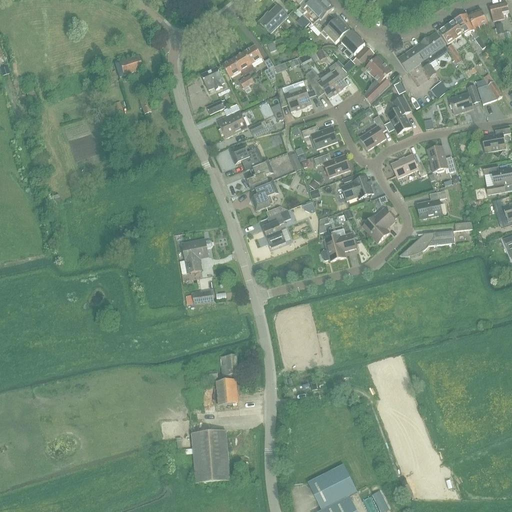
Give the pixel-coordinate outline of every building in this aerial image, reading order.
[(306,0),(291,0),(295,4),(296,2),(302,8),(298,11),(303,16),(307,12),(305,10),(307,9),(305,7),(307,5),(304,2),(306,0)] [(316,23),(319,25),(325,31),(338,18),(332,12),(334,9),(324,0),(306,0),(304,2),(307,5),(305,7),(307,9),(305,10),(307,12),(303,16),(310,24),(313,26),(316,23)] [(509,13),(507,5),(490,9),(493,22),(504,20),(503,15),(509,13)] [(285,32),(290,27),(285,21),(288,18),(277,7),(267,17),(266,16),(259,23),(271,35),(280,26),(285,32)] [(469,15),(476,29),(479,33),(484,31),(487,37),(492,34),(490,28),(489,29),(481,11),(469,15)] [(300,19),(296,22),(304,30),(310,24),(303,16),(300,19)] [(454,21),(463,35),(465,37),(470,34),(482,50),(486,48),(478,38),(474,33),(467,16),(454,21)] [(316,23),(313,26),(314,27),(326,40),(328,38),(335,45),(350,31),(338,18),(325,31),(319,25),(316,23)] [(447,46),(463,35),(454,21),(438,33),(447,46)] [(502,24),(496,25),(499,41),(505,40),(502,24)] [(352,33),(341,43),(347,50),(343,54),(350,61),(354,56),(365,46),(352,33)] [(436,35),(413,50),(422,63),(426,61),(429,65),(435,61),(447,52),(445,48),(436,35)] [(270,44),(265,46),(267,52),(268,51),(270,54),(274,53),(270,44)] [(244,54),(252,66),(262,60),(255,47),(244,54)] [(451,57),(456,54),(451,47),(446,50),(451,57)] [(367,49),(353,62),(359,69),(374,56),(367,49)] [(432,69),(429,65),(426,61),(422,63),(413,50),(398,60),(407,73),(420,65),(425,73),(432,69)] [(322,51),(316,54),(319,60),(325,57),(322,51)] [(241,73),(252,66),(244,54),(233,60),(241,73)] [(118,78),(142,71),(138,57),(118,63),(117,62),(114,63),(118,78)] [(373,90),(364,98),(365,99),(369,105),(379,95),(390,85),(385,80),(392,73),(378,59),(365,70),(379,84),(373,90)] [(230,79),(241,73),(233,60),(222,67),(230,79)] [(268,71),(274,68),(270,60),(264,64),(268,70),(268,71)] [(339,95),(348,89),(347,88),(340,79),(347,75),(336,64),(328,70),(331,75),(326,78),(339,95)] [(7,67),(0,69),(2,76),(9,74),(10,73),(7,67)] [(268,71),(268,70),(264,73),(271,85),(276,83),(274,72),(276,71),(274,68),(268,71)] [(217,69),(208,74),(201,76),(208,92),(215,89),(216,92),(222,89),(221,86),(224,84),(217,69)] [(432,69),(425,73),(429,79),(436,75),(432,69)] [(330,102),(339,95),(326,78),(321,82),(312,72),(306,76),(318,99),(325,94),(329,101),(330,102)] [(245,80),(249,87),(255,83),(251,76),(245,80)] [(483,79),(488,86),(497,101),(502,98),(489,76),(483,79)] [(244,90),(249,87),(245,80),(240,83),(244,90)] [(300,83),(293,86),(295,92),(302,111),(312,108),(312,107),(308,96),(315,94),(308,81),(300,83)] [(401,84),(394,87),(399,96),(405,93),(401,84)] [(441,84),(432,92),(439,100),(448,92),(441,84)] [(33,85),(21,89),(28,112),(40,109),(33,85)] [(285,89),(277,91),(281,106),(288,104),(291,114),(291,115),(302,111),(295,92),(293,86),(285,89)] [(488,86),(477,90),(483,106),(497,101),(488,86)] [(473,105),(480,103),(475,87),(468,90),(470,95),(468,95),(450,101),(455,116),(463,113),(463,112),(473,109),(471,105),(473,104),(473,105)] [(146,97),(150,108),(157,105),(153,94),(146,97)] [(145,115),(150,113),(145,97),(139,99),(145,115)] [(395,131),(397,136),(411,128),(405,116),(411,113),(403,98),(393,104),(396,111),(387,116),(391,123),(395,131)] [(221,102),(208,109),(206,109),(210,117),(224,110),(221,102)] [(226,140),(248,130),(239,112),(218,122),(226,140)] [(378,128),(360,139),(368,152),(386,140),(382,134),(387,131),(384,126),(378,117),(373,121),(378,128)] [(250,128),(254,139),(271,135),(265,122),(250,128)] [(391,123),(384,126),(387,131),(389,134),(395,131),(391,123)] [(304,139),(311,136),(317,151),(338,143),(332,128),(319,133),(317,127),(302,133),(304,139)] [(503,136),(510,134),(509,128),(495,130),(496,136),(483,139),(486,153),(505,150),(503,136)] [(246,171),(267,163),(267,162),(262,164),(258,152),(251,155),(248,148),(232,154),(236,165),(242,163),(246,171)] [(442,148),(427,152),(433,174),(448,170),(449,175),(455,173),(451,159),(446,160),(442,148)] [(290,158),(295,172),(301,170),(296,155),(290,158)] [(314,160),(317,167),(324,165),(329,179),(350,171),(345,157),(332,161),(329,155),(314,160)] [(391,166),(398,180),(418,171),(421,178),(425,177),(427,176),(421,163),(416,166),(412,156),(391,166)] [(253,191),(272,183),(268,184),(265,177),(272,175),(267,163),(246,171),(246,172),(250,170),(253,178),(247,180),(251,192),(253,191)] [(497,166),(483,169),(485,175),(492,174),(495,188),(487,189),(488,196),(511,191),(511,169),(511,170),(498,172),(497,166)] [(234,176),(238,187),(247,185),(243,173),(234,176)] [(356,175),(343,180),(344,184),(352,181),(353,179),(357,178),(356,175)] [(341,188),(347,203),(358,198),(359,200),(366,198),(371,199),(372,196),(374,195),(371,187),(372,186),(370,180),(369,181),(367,178),(352,183),(353,184),(341,188)] [(314,181),(309,186),(314,190),(318,185),(314,181)] [(277,195),(272,183),(253,191),(255,190),(258,198),(252,200),(256,212),(273,205),(270,198),(277,195)] [(318,190),(310,193),(313,200),(320,198),(318,190)] [(431,203),(417,205),(420,221),(442,216),(439,201),(447,199),(445,192),(429,196),(431,203)] [(511,204),(510,198),(505,199),(496,202),(499,214),(505,213),(508,223),(511,222),(511,204)] [(312,204),(303,208),(305,212),(312,215),(316,213),(312,204)] [(268,220),(288,212),(281,209),(276,210),(266,214),(268,220)] [(350,210),(345,213),(347,220),(353,218),(350,210)] [(375,217),(363,228),(378,245),(390,234),(386,230),(395,222),(384,210),(375,218),(375,217)] [(288,212),(268,220),(267,221),(269,227),(263,229),(271,250),(285,244),(278,228),(284,226),(283,223),(291,220),(288,212)] [(319,222),(319,228),(324,226),(329,225),(327,219),(319,222)] [(471,223),(455,225),(455,233),(473,231),(471,223)] [(425,251),(428,248),(455,245),(453,232),(425,235),(400,258),(405,258),(410,258),(415,256),(420,254),(425,251)] [(330,260),(331,263),(346,259),(344,253),(356,250),(352,235),(340,238),(340,237),(325,241),(325,242),(324,243),(326,249),(327,249),(327,250),(322,252),(321,253),(323,261),(325,262),(330,260)] [(186,262),(180,263),(183,275),(188,274),(201,272),(199,260),(208,258),(207,249),(211,248),(212,246),(211,243),(209,241),(205,242),(205,241),(183,246),(186,262)] [(212,293),(208,294),(193,296),(195,305),(195,306),(214,304),(212,293)] [(236,375),(239,375),(237,357),(221,358),(223,376),(218,377),(217,372),(210,373),(210,379),(216,379),(219,406),(238,404),(236,375)] [(226,432),(192,435),(196,485),(230,482),(226,432)] [(308,484),(321,511),(323,511),(349,499),(349,497),(357,493),(344,466),(308,484)] [(405,479),(400,481),(403,488),(408,486),(405,479)] [(403,488),(401,489),(406,500),(413,497),(408,486),(403,488)] [(385,511),(389,510),(380,493),(373,496),(374,498),(380,511),(385,511)] [(355,511),(349,499),(323,511),(355,511)]
